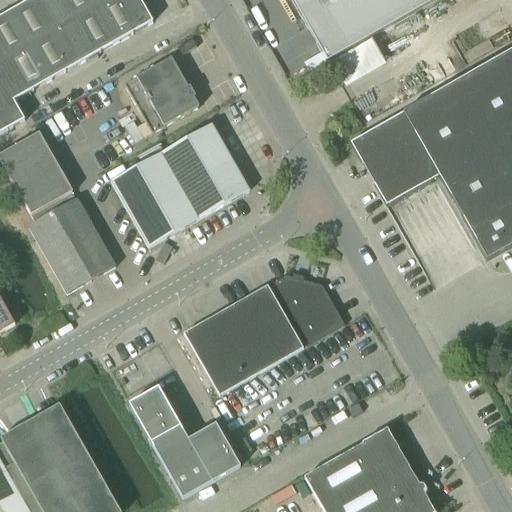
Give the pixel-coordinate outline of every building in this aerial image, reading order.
[(45,0),(33,0),(8,14),(28,49),(62,29),(45,0)] [(91,0),(45,0),(62,29),(97,10),(91,0)] [(91,0),(97,10),(114,0),(91,0)] [(117,44),(152,24),(138,0),(114,0),(97,10),(117,44)] [(289,0),(304,25),(318,49),(326,64),(439,0),(289,0)] [(117,44),(97,10),(62,29),(82,64),(117,44)] [(0,64),(28,49),(8,14),(0,18),(0,64)] [(260,20),(256,22),(261,33),(266,31),(260,20)] [(47,84),(82,64),(62,29),(28,49),(47,84)] [(0,79),(13,103),(47,84),(28,49),(0,64),(0,79)] [(511,52),(350,145),(386,209),(438,179),(486,263),(511,248),(511,52)] [(123,87),(151,136),(198,109),(171,60),(123,87)] [(0,135),(24,122),(13,103),(0,79),(0,135)] [(211,127),(110,184),(148,251),(249,193),(211,127)] [(72,193),(38,134),(0,155),(0,164),(34,224),(27,228),(66,297),(115,269),(76,200),(75,201),(71,194),(72,193)] [(321,288),(285,278),(183,336),(219,399),(344,328),(321,288)] [(0,334),(14,326),(0,301),(0,334)] [(240,469),(215,427),(188,442),(180,429),(158,390),(128,407),(150,445),(182,502),(240,469)] [(0,511),(118,511),(79,444),(59,407),(41,417),(31,423),(15,432),(0,440),(2,445),(0,445),(0,511)] [(386,431),(361,445),(362,447),(304,480),(321,511),(432,511),(424,497),(426,493),(422,487),(418,486),(386,431)]
